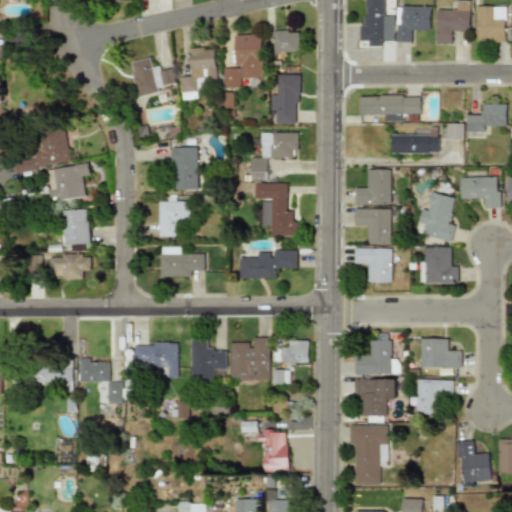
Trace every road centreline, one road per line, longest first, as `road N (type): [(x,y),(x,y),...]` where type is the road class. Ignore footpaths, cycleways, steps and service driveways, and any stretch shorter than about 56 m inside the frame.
road 1 (residential): [(330,0),(326,511)]
road 2 (residential): [(0,308),(489,313)]
road 3 (residential): [(62,0),(95,39),(122,135),(127,305)]
road 4 (residential): [(332,76),(511,72)]
road 5 (residential): [(95,39),(261,0)]
